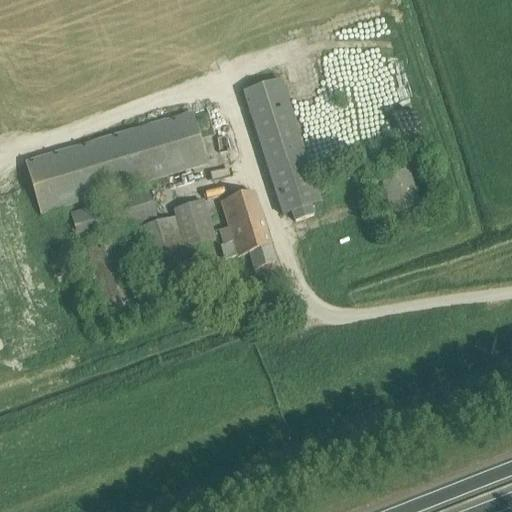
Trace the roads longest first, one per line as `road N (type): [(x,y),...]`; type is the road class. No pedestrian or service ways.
road 1 (unclassified): [(511,292),(308,317)]
road 2 (trunk): [(511,464),(389,511)]
